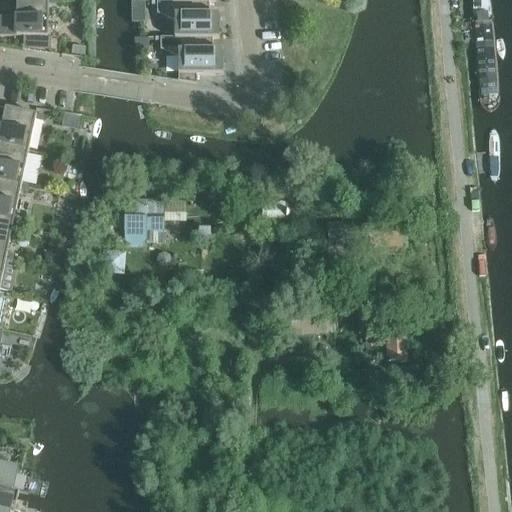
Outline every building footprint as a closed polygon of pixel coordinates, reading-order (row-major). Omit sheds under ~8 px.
[(16,0),(16,1),(16,18),(12,21),(0,21),(0,36),(27,38),(27,47),(46,47),(48,5),(56,5),(56,1),(16,0)] [(468,0),(479,122),(504,120),(493,0),(468,0)] [(174,22),(174,39),(218,39),(218,16),(208,16),(209,4),(215,4),(215,3),(171,3),(157,3),(157,15),(174,22)] [(218,39),(174,39),(160,39),(160,51),(178,58),(178,81),(177,82),(196,85),(197,84),(196,84),(196,76),(222,76),(222,52),(212,52),(212,40),(218,40),(218,39)] [(71,55),(84,57),(86,47),(73,45),(71,55)] [(0,146),(28,152),(35,121),(43,123),(44,118),(5,109),(1,128),(0,128),(0,146)] [(80,118),(62,115),(61,123),(79,126),(80,118)] [(0,183),(29,189),(30,185),(21,183),(28,152),(0,146),(0,183)] [(310,214),(328,214),(328,182),(310,182),(310,214)] [(0,219),(13,223),(20,192),(28,193),(29,189),(0,183),(0,219)] [(125,246),(145,246),(145,239),(160,239),(161,231),(161,207),(125,206),(125,246)] [(0,256),(14,260),(15,256),(7,254),(13,223),(0,219),(0,256)] [(369,226),(370,239),(369,252),(402,251),(402,246),(404,244),(404,239),(402,237),(401,225),(369,226)] [(332,240),(370,239),(369,226),(332,227),(332,240)] [(0,286),(5,262),(13,264),(14,260),(0,256),(0,286)] [(280,306),(282,337),(334,335),(332,304),(280,306)] [(337,318),(338,334),(363,333),(362,317),(337,318)] [(386,339),(387,356),(387,364),(406,364),(405,329),(386,330),(386,339)] [(371,357),(387,356),(386,339),(370,340),(371,357)] [(0,488),(19,492),(19,491),(12,490),(16,475),(20,476),(26,449),(26,448),(0,448),(0,488)] [(0,511),(9,511),(11,504),(16,505),(19,492),(0,488),(0,511)]
